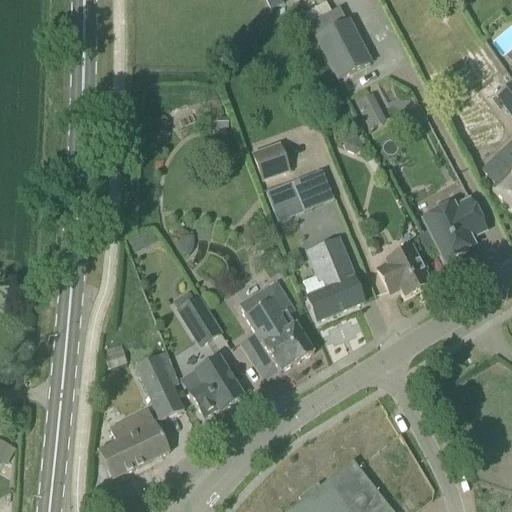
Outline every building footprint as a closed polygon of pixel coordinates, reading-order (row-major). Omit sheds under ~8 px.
[(271,14),(284,7),(280,0),(265,0),(264,1),(271,14)] [(372,67),(349,23),(316,40),(340,84),(372,67)] [(511,85),(495,97),(511,120),(511,85)] [(369,134),(387,124),(372,95),(354,105),(369,134)] [(252,158),(262,185),(289,175),(280,148),(252,158)] [(511,172),(511,174),(497,159),(482,173),(496,188),(491,192),(511,213),(511,172)] [(292,184),(303,213),(332,202),(321,172),(292,184)] [(465,251),(473,247),(470,242),(485,234),(469,202),(454,210),(452,207),(437,215),(441,222),(425,230),(443,265),(466,253),(465,251)] [(317,326),(363,306),(337,243),(307,255),(320,284),(322,283),(326,292),(306,301),(317,326)] [(404,300),(430,287),(424,275),(426,274),(420,261),(417,262),(411,251),(385,264),(387,267),(376,273),(388,296),(399,290),(404,300)] [(255,373),(270,364),(279,377),(293,368),(294,369),(313,357),(289,317),(294,314),(276,285),(239,308),(246,319),(244,320),(255,338),(239,347),(255,373)] [(177,314),(200,350),(220,338),(196,302),(177,314)] [(183,413),(172,390),(178,388),(173,378),(164,356),(135,369),(160,424),(183,413)] [(219,416),(244,400),(218,359),(179,384),(203,422),(217,413),(219,416)] [(98,454),(112,483),(168,456),(147,414),(109,433),(115,446),(98,454)] [(0,444),(0,463),(6,466),(14,451),(0,444)] [(389,511),(352,464),(289,511),(389,511)]
